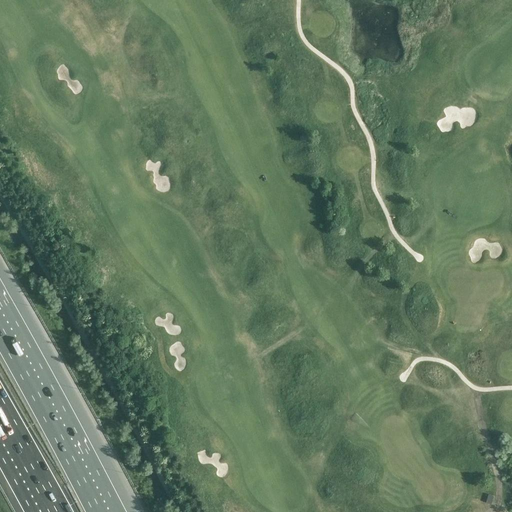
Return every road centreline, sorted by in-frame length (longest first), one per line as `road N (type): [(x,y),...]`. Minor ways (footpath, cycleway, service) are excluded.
road 1 (motorway): [(96,511),(0,329)]
road 2 (track): [(437,360),(402,314),(410,249)]
